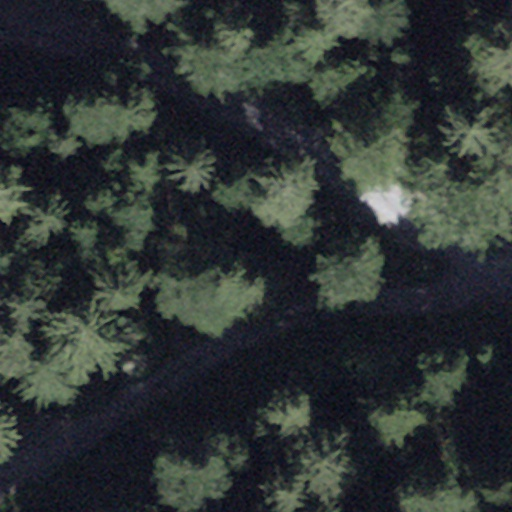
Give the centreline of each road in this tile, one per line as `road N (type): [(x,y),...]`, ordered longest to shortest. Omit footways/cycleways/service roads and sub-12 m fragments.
road 1 (track): [(511,279),(328,168),(90,48),(0,26)]
road 2 (track): [(0,439),(239,337),(476,258)]
